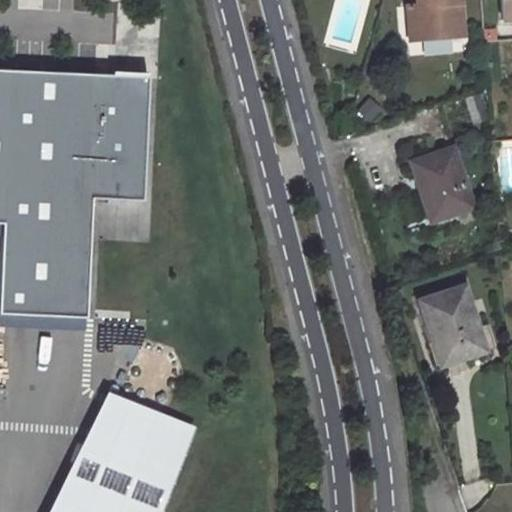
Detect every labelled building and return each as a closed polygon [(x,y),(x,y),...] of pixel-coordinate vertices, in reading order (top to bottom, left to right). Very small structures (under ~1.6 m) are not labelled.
[(454,17),(452,2),(459,1),(458,0),(416,0),(417,3),(406,5),(409,38),(462,33),(460,16),(454,17)] [(511,0),(496,0),(498,22),(511,20),(511,0)] [(147,77),(0,69),(0,223),(3,224),(0,287),(0,314),(84,318),(90,198),(141,201),(147,77)] [(468,208),(451,150),(409,163),(427,221),(468,208)] [(483,352),(461,289),(419,303),(433,343),(436,342),(444,364),(483,352)] [(55,511),(165,511),(196,435),(114,397),(55,511)]
